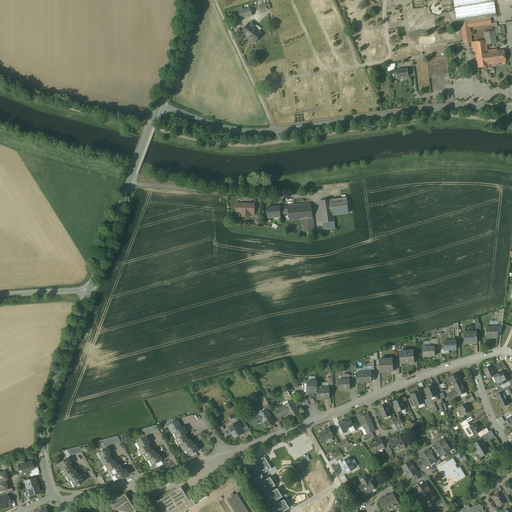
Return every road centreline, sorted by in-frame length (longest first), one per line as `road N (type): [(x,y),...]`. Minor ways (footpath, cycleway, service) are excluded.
road 1 (residential): [(59,499),(225,456),(470,359)]
road 2 (residential): [(159,104),(250,131),(435,108),(511,107)]
road 3 (residential): [(52,495),(41,422),(88,290)]
road 4 (residential): [(88,290),(159,104)]
